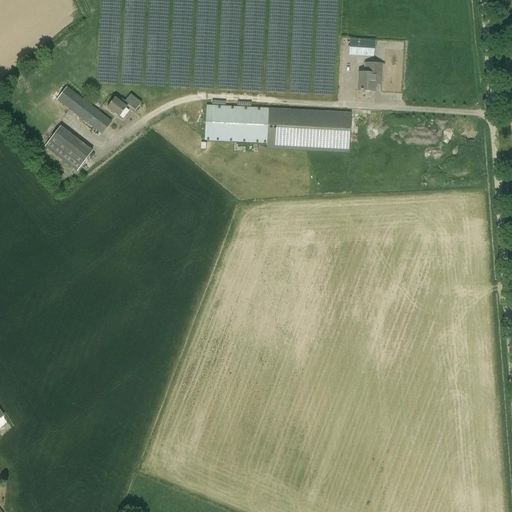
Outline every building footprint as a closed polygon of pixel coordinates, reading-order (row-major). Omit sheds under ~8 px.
[(348,56),(374,56),(374,40),(348,40),(348,56)] [(364,74),(359,74),(357,92),(374,93),(375,86),(381,86),(382,65),(365,64),(364,74)] [(112,123),(67,88),(57,101),(102,136),(112,123)] [(124,100),(135,110),(141,103),(130,94),(124,100)] [(115,99),(107,109),(119,118),(126,108),(115,99)] [(351,115),(269,110),(207,107),(205,141),(266,144),(266,148),(349,153),(351,115)] [(92,152),(60,127),(44,147),(76,172),(92,152)]
